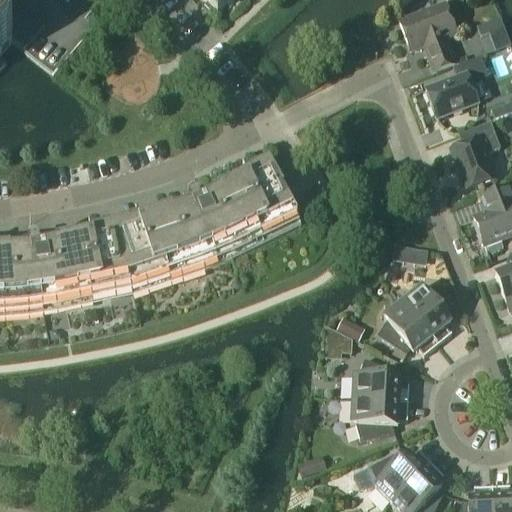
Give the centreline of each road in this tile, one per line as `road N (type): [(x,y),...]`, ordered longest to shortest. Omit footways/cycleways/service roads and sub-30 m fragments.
road 1 (residential): [(486,358),(377,72),(273,127)]
road 2 (residential): [(0,211),(142,181),(242,139)]
road 3 (residential): [(242,139),(232,112),(138,0)]
road 4 (residential): [(486,358),(443,388),(444,433),(478,461),(511,457)]
